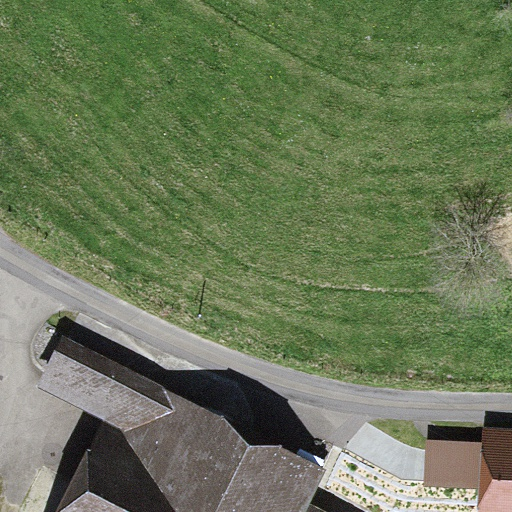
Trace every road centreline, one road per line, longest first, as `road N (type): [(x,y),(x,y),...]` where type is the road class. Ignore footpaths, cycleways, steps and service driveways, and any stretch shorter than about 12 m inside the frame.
road 1 (unclassified): [(511,406),(338,403),(117,314),(0,245)]
road 2 (unclassified): [(0,270),(16,324),(0,436)]
